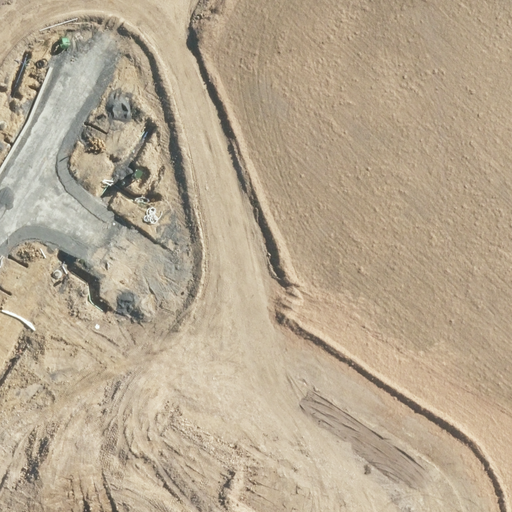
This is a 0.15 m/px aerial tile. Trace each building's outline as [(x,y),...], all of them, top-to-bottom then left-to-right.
[(112,0),(131,11),(137,0),(112,0)] [(228,32),(246,0),(137,0),(131,11),(117,35),(142,49),(131,67),(161,84),(170,69),(198,85),(228,32)] [(246,0),(228,32),(313,80),(359,0),(246,0)] [(369,0),(447,44),(459,23),(473,31),(490,0),(369,0)] [(17,159),(0,150),(0,232),(22,187),(7,179),(17,159)]
